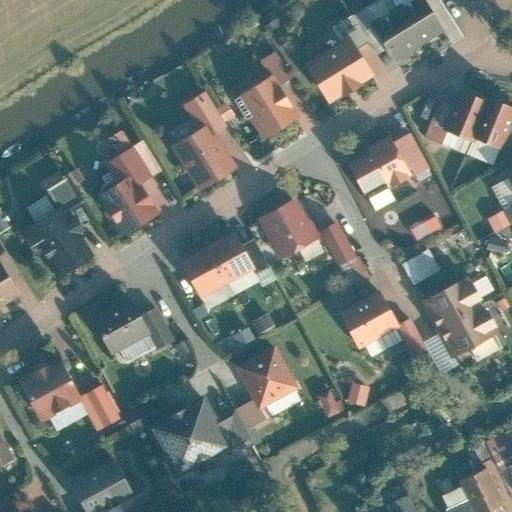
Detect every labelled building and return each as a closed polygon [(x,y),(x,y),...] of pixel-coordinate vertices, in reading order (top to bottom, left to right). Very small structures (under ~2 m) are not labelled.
[(403,0),(393,6),(418,45),(442,29),(422,0),(403,0)] [(418,45),(393,6),(368,23),(393,61),(418,45)] [(348,35),(356,47),(367,40),(350,14),(331,26),(340,40),(348,35)] [(340,40),(303,62),(328,102),(373,75),(356,47),(348,35),(340,40)] [(271,74),(236,95),(261,136),(296,115),(271,74)] [(453,107),(443,129),(470,140),(471,137),(486,100),(460,89),(453,107)] [(208,123),(214,132),(225,125),(203,90),(180,103),(196,130),(208,123)] [(511,106),(488,97),(486,100),(471,137),(501,149),(503,142),(511,120),(511,106)] [(443,129),(453,107),(439,101),(425,135),(438,141),(443,129)] [(511,120),(503,142),(511,144),(511,120)] [(196,130),(170,146),(196,188),(234,165),(214,132),(208,123),(196,130)] [(409,130),(390,140),(404,169),(424,160),(409,130)] [(367,152),(347,162),(361,191),(384,180),(387,185),(407,175),(404,169),(390,140),(388,137),(365,148),(367,152)] [(106,163),(118,183),(136,173),(142,182),(163,169),(144,140),(106,163)] [(44,188),(58,210),(64,206),(67,211),(85,200),(69,173),(44,188)] [(118,183),(99,195),(123,235),(160,212),(142,182),(136,173),(118,183)] [(298,197),(257,219),(278,258),(319,236),(298,197)] [(443,229),(458,213),(446,201),(430,217),(443,229)] [(511,201),(501,207),(510,222),(511,220),(511,201)] [(58,210),(27,229),(47,265),(51,262),(60,276),(95,255),(67,211),(64,206),(58,210)] [(353,255),(336,221),(318,231),(335,264),(353,255)] [(232,232),(206,246),(226,283),(252,268),(239,245),(232,232)] [(239,245),(252,268),(254,272),(267,265),(253,238),(239,245)] [(180,260),(200,297),(226,283),(206,246),(180,260)] [(406,260),(417,282),(446,269),(435,246),(406,260)] [(0,307),(21,294),(0,262),(0,307)] [(419,301),(434,329),(481,304),(466,276),(419,301)] [(378,290),(338,311),(357,347),(397,325),(378,290)] [(128,298),(90,318),(109,354),(147,333),(128,298)] [(495,331),(481,304),(434,329),(449,356),(495,331)] [(172,339),(154,307),(138,315),(156,348),(172,339)] [(409,319),(397,325),(413,355),(425,348),(409,319)] [(273,344),(233,366),(257,410),(297,388),(273,344)] [(58,358),(16,379),(36,419),(78,398),(58,358)] [(371,403),(375,383),(356,380),(353,400),(371,403)] [(115,416),(99,385),(79,396),(95,426),(115,416)] [(246,394),(233,402),(244,420),(257,412),(246,394)] [(201,395),(145,426),(173,478),(229,447),(214,420),(201,395)] [(324,413),(342,414),(342,397),(324,397),(324,413)] [(214,420),(229,447),(232,452),(251,442),(233,410),(214,420)] [(498,470),(506,466),(511,462),(511,427),(484,441),(492,457),(498,470)] [(0,438),(0,465),(11,459),(0,438)] [(492,457),(484,441),(472,447),(480,463),(492,457)] [(99,511),(132,495),(113,460),(69,483),(84,511),(99,511)] [(486,511),(502,505),(485,469),(458,481),(466,499),(444,509),(445,511),(486,511)] [(415,511),(408,495),(376,509),(376,511),(415,511)]
